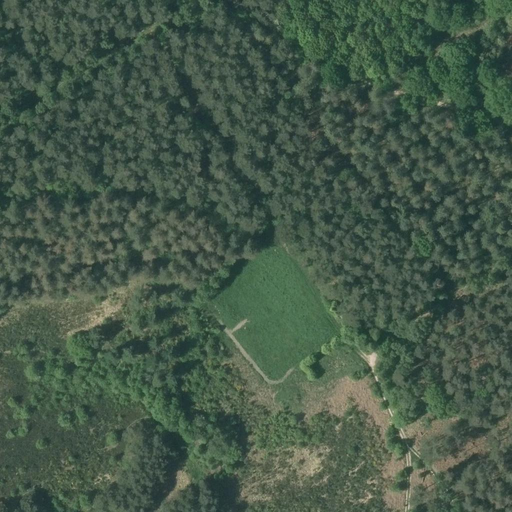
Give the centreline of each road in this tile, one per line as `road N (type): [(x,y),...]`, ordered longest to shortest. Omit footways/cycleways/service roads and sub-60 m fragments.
road 1 (track): [(511,123),(393,89),(230,0)]
road 2 (track): [(386,338),(374,364),(404,435),(407,511)]
